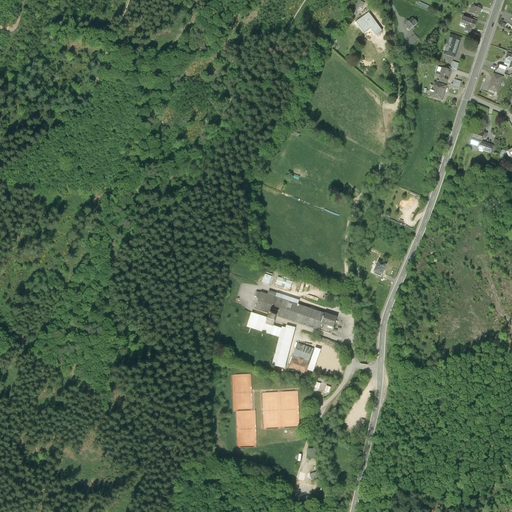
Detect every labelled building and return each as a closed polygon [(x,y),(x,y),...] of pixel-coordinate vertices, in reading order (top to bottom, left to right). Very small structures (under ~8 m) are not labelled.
[(420,1),(418,5),(430,10),(431,6),(420,1)] [(481,10),(474,7),(472,14),(478,17),(481,10)] [(373,16),(371,13),(362,19),(361,18),(358,20),(360,24),(365,31),(371,27),(371,28),(372,27),(377,35),(383,31),(377,22),(376,23),(372,17),(373,16)] [(476,23),(463,18),(461,24),(464,25),(463,27),(466,28),(464,32),(469,34),(471,30),(473,30),(476,23)] [(418,24),(412,19),(405,27),(410,32),(418,24)] [(405,44),(408,48),(418,39),(415,35),(405,44)] [(454,38),(450,37),(447,47),(446,47),(444,52),(447,53),(446,55),(454,57),(456,49),(458,50),(460,41),(457,40),(457,38),(454,36),(454,38)] [(497,65),(495,71),(504,74),(506,68),(497,65)] [(450,72),(442,69),(440,74),(437,73),(435,77),(448,81),(450,72)] [(503,77),(494,74),(489,89),(497,92),(503,77)] [(451,87),(460,90),(462,81),(455,79),(454,84),(452,83),(451,87)] [(445,87),(434,84),(432,92),(431,92),(430,93),(431,93),(432,94),(432,93),(433,93),(432,98),(442,101),(444,92),(445,87)] [(475,130),(472,140),(481,143),(481,142),(483,137),(485,138),(486,134),(484,133),(475,130)] [(496,147),(481,142),(481,143),(472,140),(471,144),(479,147),(479,149),(494,154),(496,147)] [(378,262),(375,271),(382,274),(386,265),(385,265),(386,264),(381,262),(380,263),(378,262)] [(262,282),(269,284),(273,274),(265,272),(262,282)] [(260,298),(256,310),(269,314),(276,317),(319,330),(321,324),(324,314),(275,298),(277,294),(269,291),(268,294),(262,292),(261,292),(257,291),(255,297),(260,298)] [(267,318),(251,313),(247,327),(280,338),(271,365),(283,368),(296,329),(287,326),(286,328),(282,327),(282,329),(273,326),(265,324),(267,318)] [(269,314),(267,318),(265,324),(273,326),(276,317),(269,314)] [(337,318),(324,314),(321,324),(333,328),(337,318)] [(298,343),(292,359),(298,361),(299,358),(304,360),(303,363),(309,365),(315,349),(298,343)] [(315,349),(309,365),(308,370),(313,372),(321,350),(315,348),(315,349)] [(292,359),(289,368),(306,374),(308,370),(309,365),(303,363),(304,360),(299,358),(298,361),(292,359)] [(330,385),(317,381),(315,387),(320,389),(328,391),(330,385)] [(309,487),(299,484),(297,495),(307,497),(309,487)]
